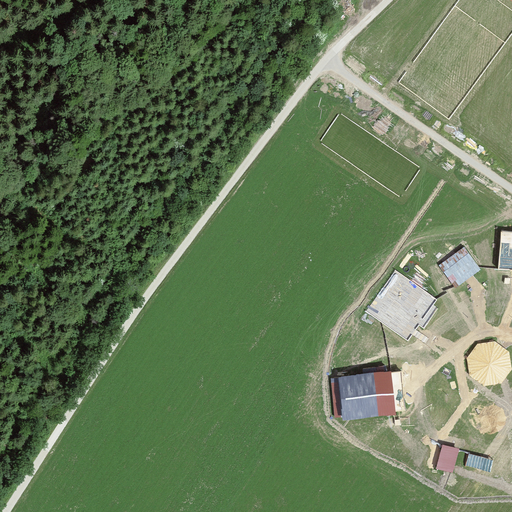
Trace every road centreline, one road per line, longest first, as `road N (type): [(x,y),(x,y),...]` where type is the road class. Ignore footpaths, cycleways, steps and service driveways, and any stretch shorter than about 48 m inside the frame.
road 1 (unclassified): [(5,511),(249,158),(326,59),(386,0)]
road 2 (track): [(326,59),(511,187)]
